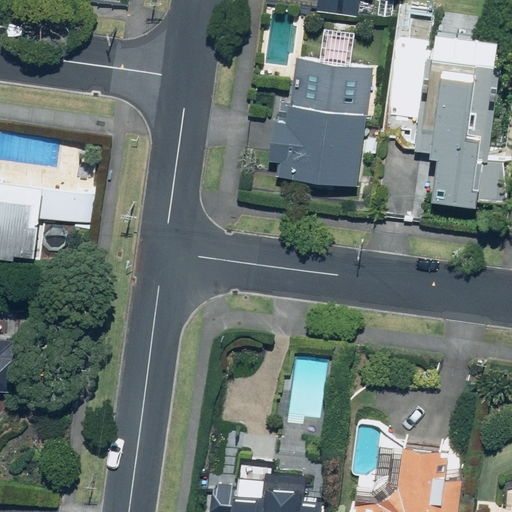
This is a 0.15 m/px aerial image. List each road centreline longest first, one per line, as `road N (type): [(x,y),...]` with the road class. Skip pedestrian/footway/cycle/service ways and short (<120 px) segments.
road 1 (residential): [(511,299),(163,252)]
road 2 (residential): [(163,252),(129,511)]
road 3 (residential): [(0,51),(186,77)]
road 4 (residential): [(186,77),(163,252)]
